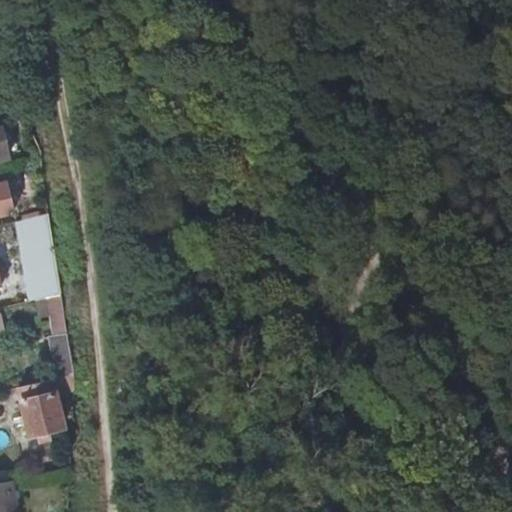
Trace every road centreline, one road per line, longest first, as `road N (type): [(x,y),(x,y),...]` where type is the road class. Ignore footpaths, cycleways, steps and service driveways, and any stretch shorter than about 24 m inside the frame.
road 1 (track): [(56,0),(54,76),(135,511)]
road 2 (track): [(304,133),(413,511)]
road 3 (track): [(304,133),(507,461)]
road 4 (track): [(319,511),(507,461)]
road 5 (track): [(221,0),(304,133)]
